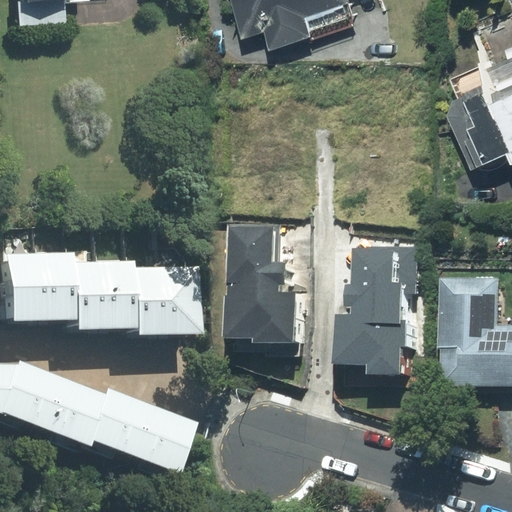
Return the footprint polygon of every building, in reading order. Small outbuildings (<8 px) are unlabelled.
[(9,0),(10,10),(53,9),(52,0),(9,0)] [(354,0),(235,0),(248,36),(269,29),(274,47),(315,34),(313,29),(359,14),(354,0)] [(511,86),(468,105),(496,168),(511,161),(511,86)] [(278,228),(231,227),(228,347),(259,348),(259,353),(302,354),(304,297),(290,297),(291,270),(277,270),(278,228)] [(343,304),(326,302),(321,374),(400,380),(407,287),(391,285),(394,252),(347,249),(343,304)] [(76,258),(45,259),(47,318),(79,317),(76,265),(76,258)] [(45,259),(11,261),(13,319),(47,318),(45,259)] [(110,326),(139,325),(137,269),(136,262),(108,264),(110,326)] [(76,265),(79,317),(79,328),(110,326),(108,264),(76,265)] [(171,332),(202,331),(199,267),(169,268),(171,332)] [(137,269),(139,325),(139,334),(171,332),(169,268),(137,269)] [(511,395),(511,328),(502,328),(504,281),(443,278),(440,351),(446,352),(444,393),(511,395)] [(47,427),(65,380),(21,364),(20,367),(4,412),(47,427)] [(0,411),(4,412),(20,367),(0,366),(0,411)] [(93,437),(108,396),(65,380),(47,427),(91,443),(93,437)] [(136,454),(154,407),(111,389),(108,396),(93,437),(136,454)] [(136,454),(181,471),(199,424),(154,407),(136,454)] [(372,511),(373,505),(323,503),(322,511),(372,511)]
